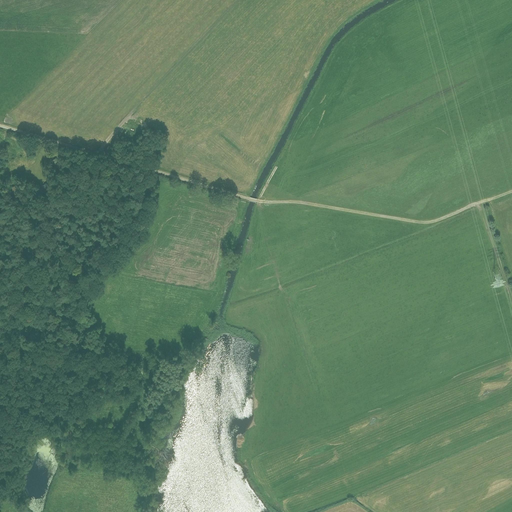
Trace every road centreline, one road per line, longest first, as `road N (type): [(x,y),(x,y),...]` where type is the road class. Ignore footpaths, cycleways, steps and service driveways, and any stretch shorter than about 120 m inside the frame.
road 1 (unclassified): [(0,125),(258,200)]
road 2 (track): [(258,200),(428,223),(511,191)]
road 3 (track): [(79,348),(71,310),(135,219),(153,169)]
road 4 (track): [(0,487),(24,422),(52,429),(64,423),(104,368)]
